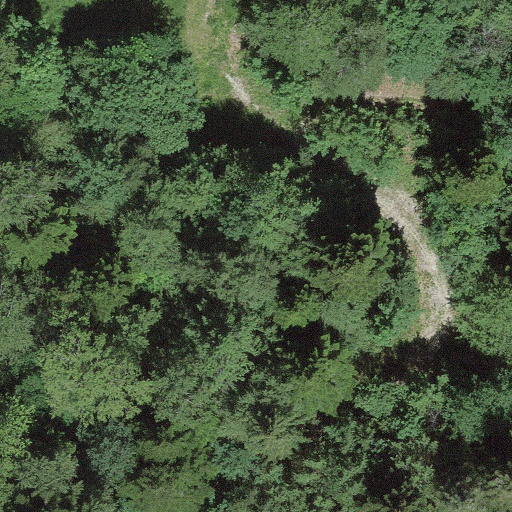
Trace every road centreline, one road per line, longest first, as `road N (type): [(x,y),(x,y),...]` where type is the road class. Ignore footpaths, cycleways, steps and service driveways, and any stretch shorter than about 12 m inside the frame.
road 1 (track): [(184,511),(257,457),(394,394),(437,344),(445,317),(440,272),(418,231),(295,138)]
road 2 (track): [(295,138),(331,104),(395,91),(442,98),(511,142)]
road 3 (track): [(295,138),(246,101),(215,52),(225,0)]
